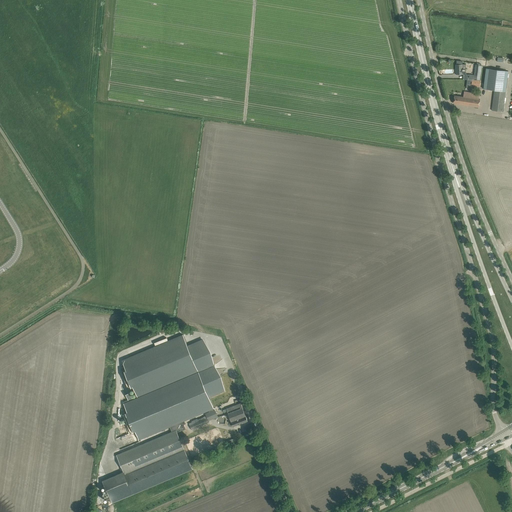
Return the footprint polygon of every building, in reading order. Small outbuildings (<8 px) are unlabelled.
[(481,65),(475,64),(474,75),(470,74),(469,79),(473,79),(479,80),(481,66),(481,65)] [(456,65),(456,74),(466,74),(466,68),(462,68),(462,65),(461,65),(456,65)] [(492,111),(503,112),(508,71),(486,68),(483,89),(494,90),(492,111)] [(479,107),(480,100),(478,99),(479,94),(469,92),(469,94),(464,93),(463,97),(454,96),(453,103),(479,107)] [(170,427),(172,432),(177,430),(174,425),(214,408),(209,397),(224,391),(202,339),(188,346),(183,335),(122,360),(127,371),(122,373),(129,390),(134,388),(137,396),(129,399),(123,402),(127,412),(123,414),(130,433),(135,431),(139,440),(170,427)] [(236,405),(226,409),(227,411),(228,413),(233,427),(243,423),(247,421),(245,415),(244,416),(243,412),(244,412),(240,403),(236,405)] [(206,416),(189,423),(190,426),(191,429),(192,430),(210,422),(209,420),(218,417),(215,411),(216,411),(215,409),(205,413),(206,416)] [(124,472),(102,481),(112,503),(121,499),(193,469),(177,430),(172,432),(117,455),(124,472)]
